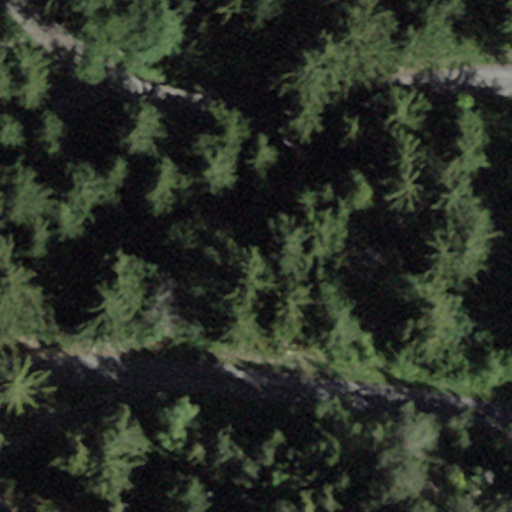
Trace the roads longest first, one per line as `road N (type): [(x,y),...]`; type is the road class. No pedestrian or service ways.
road 1 (unclassified): [(511,93),(435,90),(235,119),(164,109),(106,83),(54,44),(19,0)]
road 2 (track): [(0,370),(237,386),(511,431)]
